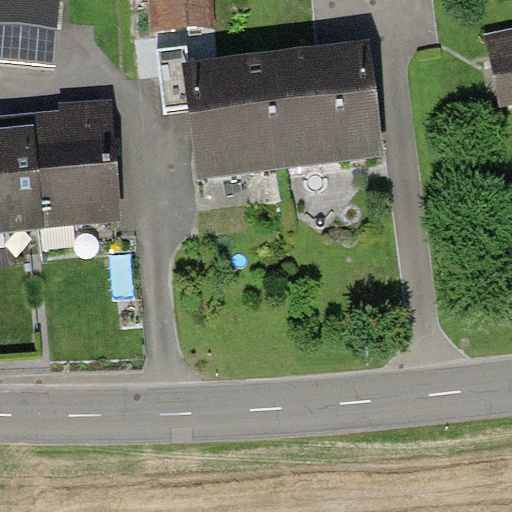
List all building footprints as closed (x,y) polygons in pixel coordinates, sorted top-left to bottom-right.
[(76,5),(36,0),(0,0),(0,58),(67,68),(76,5)] [(225,27),(225,0),(155,0),(155,26),(225,27)] [(511,27),(500,30),(511,93),(511,27)] [(405,59),(216,76),(227,184),(415,166),(405,59)] [(64,143),(0,147),(0,232),(148,220),(139,112),(62,118),(64,143)]
